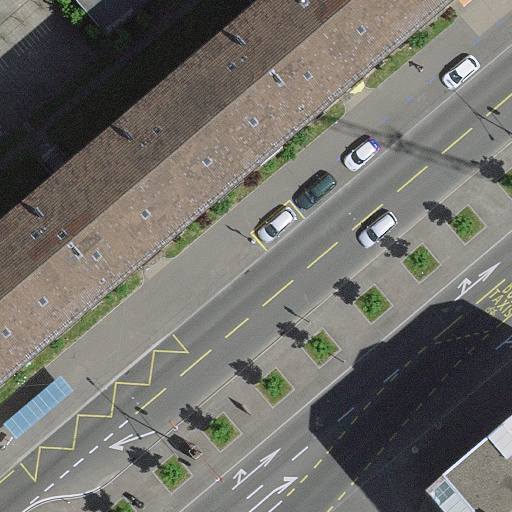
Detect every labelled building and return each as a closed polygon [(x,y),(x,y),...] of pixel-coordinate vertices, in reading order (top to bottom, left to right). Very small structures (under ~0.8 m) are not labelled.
[(69,0),(99,36),(144,0),(69,0)] [(447,0),(295,0),(180,97),(262,193),(465,21),(447,0)] [(447,0),(465,21),(490,0),(447,0)] [(262,193),(180,97),(0,248),(0,327),(42,377),(262,193)] [(0,412),(42,377),(0,327),(0,412)] [(511,511),(511,462),(450,511),(511,511)]
